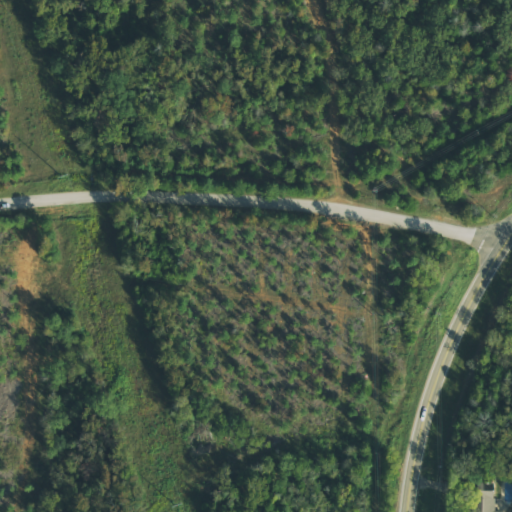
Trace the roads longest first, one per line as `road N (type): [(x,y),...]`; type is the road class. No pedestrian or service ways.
road 1 (residential): [(0,205),(116,197),(275,204),(503,244)]
road 2 (secondary): [(408,511),(444,358),(511,231)]
